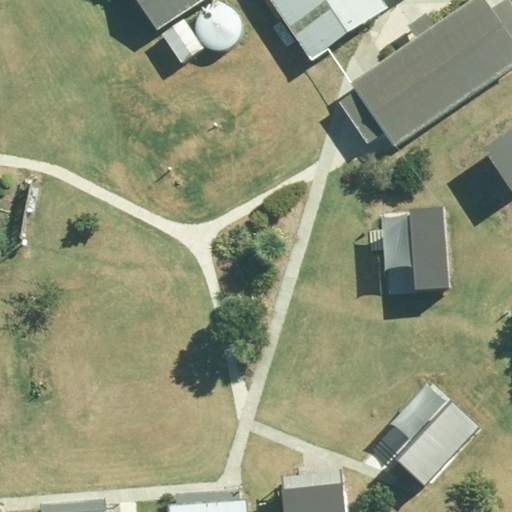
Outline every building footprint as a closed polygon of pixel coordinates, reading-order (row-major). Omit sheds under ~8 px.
[(251,0),(294,0),(347,75),(455,0),(166,0),(194,39),(251,0)] [(511,19),(365,113),(408,180),(511,113),(511,19)] [(376,231),(336,219),(314,294),(353,306),(376,231)] [(0,310),(0,354),(27,363),(39,322),(0,310)] [(339,345),(298,345),(297,409),(338,410),(339,345)] [(289,511),(363,511),(360,485),(287,494),(289,511)] [(181,511),(261,511),(261,498),(181,501),(181,511)]
